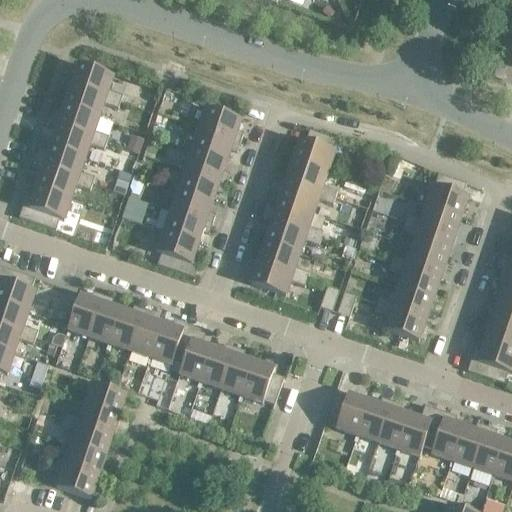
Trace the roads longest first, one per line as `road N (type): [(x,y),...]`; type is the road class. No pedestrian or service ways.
road 1 (residential): [(438,383),(509,186),(281,114)]
road 2 (residential): [(417,63),(385,76),(321,71),(108,0)]
road 3 (residential): [(215,309),(0,236)]
road 4 (residential): [(215,309),(281,114)]
road 5 (residential): [(272,511),(325,345)]
road 6 (residential): [(65,0),(35,30),(0,124)]
road 7 (residential): [(511,137),(445,113),(417,63)]
